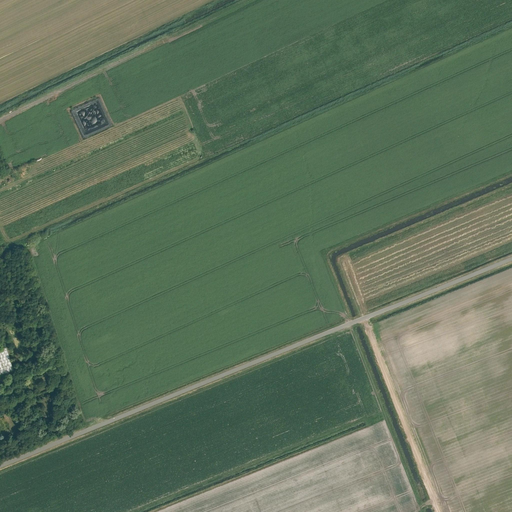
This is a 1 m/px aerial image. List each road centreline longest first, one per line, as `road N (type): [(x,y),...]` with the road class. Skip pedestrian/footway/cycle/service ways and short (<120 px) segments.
road 1 (unclassified): [(0,466),(511,259)]
road 2 (track): [(436,511),(362,318)]
